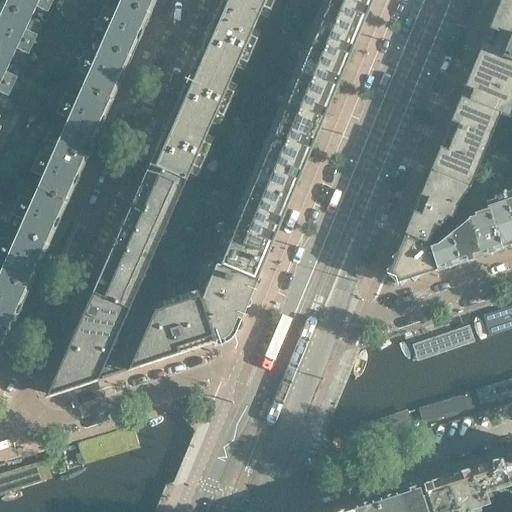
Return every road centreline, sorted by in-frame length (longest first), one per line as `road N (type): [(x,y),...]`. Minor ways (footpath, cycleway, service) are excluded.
road 1 (residential): [(33,426),(23,390),(196,0)]
road 2 (tertiary): [(416,0),(269,354)]
road 3 (tertiary): [(321,340),(461,0)]
road 4 (unclassified): [(256,503),(276,505),(511,437)]
road 5 (residential): [(269,354),(33,426)]
road 6 (residential): [(511,279),(321,340)]
road 7 (tertiary): [(256,503),(321,340)]
road 8 (tertiary): [(269,354),(208,485)]
